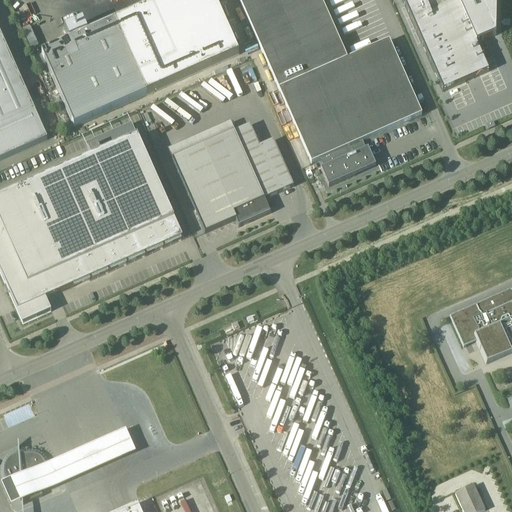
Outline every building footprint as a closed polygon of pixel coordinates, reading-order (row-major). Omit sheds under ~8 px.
[(238,0),(312,165),(321,161),(324,169),(321,171),(329,188),(356,176),(355,174),(361,172),(362,172),(362,171),(373,166),(370,161),(372,160),(368,150),(366,151),(363,143),(422,116),(389,42),(347,61),(320,0),(238,0)] [(402,0),(443,93),(489,72),(477,45),(496,36),(496,0),(402,0)] [(115,23),(42,55),(74,129),(147,96),(115,23)] [(0,34),(0,161),(47,141),(0,34)] [(250,127),(172,161),(204,232),(205,235),(236,221),(239,228),(237,228),(238,229),(272,214),(271,213),(270,214),(264,201),(294,188),(292,184),(273,142),(260,148),(250,127)] [(0,198),(0,273),(23,324),(51,312),(46,300),(182,239),(179,231),(137,138),(0,198)] [(467,310),(450,318),(464,349),(466,347),(469,345),(476,343),(486,365),(511,353),(511,290),(472,308),(474,312),(469,314),(467,310)] [(243,335),(237,359),(238,359),(250,359),(251,355),(255,356),(255,351),(256,346),(270,346),(273,336),(281,336),(262,330),(260,334),(258,334),(249,334),(252,334),(243,335)] [(46,467),(55,487),(134,451),(125,432),(46,467)] [(9,483),(11,481),(22,506),(43,497),(41,493),(55,487),(46,467),(45,464),(44,462),(42,459),(40,458),(38,456),(35,455),(32,454),(29,454),(19,455),(16,455),(13,456),(11,458),(9,460),(7,462),(5,464),(4,467),(4,470),(4,473),(4,475),(5,478),(6,481),(9,483)] [(340,473),(330,507),(332,507),(329,511),(342,511),(353,477),(340,473)] [(485,511),(474,487),(455,496),(459,506),(462,511),(485,511)]
